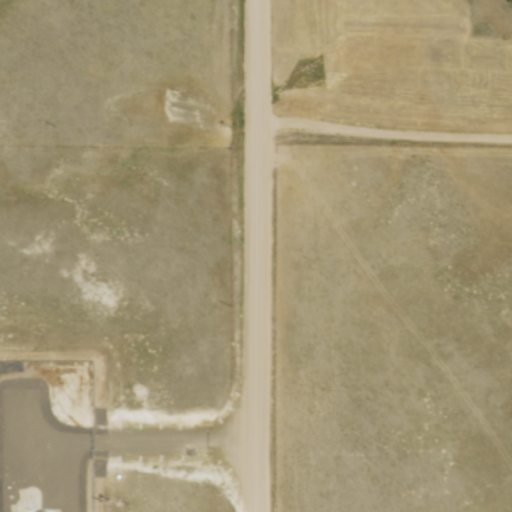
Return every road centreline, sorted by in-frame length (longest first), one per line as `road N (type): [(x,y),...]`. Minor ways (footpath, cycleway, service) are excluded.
road 1 (tertiary): [(261,511),(259,0)]
road 2 (residential): [(260,117),(511,120)]
